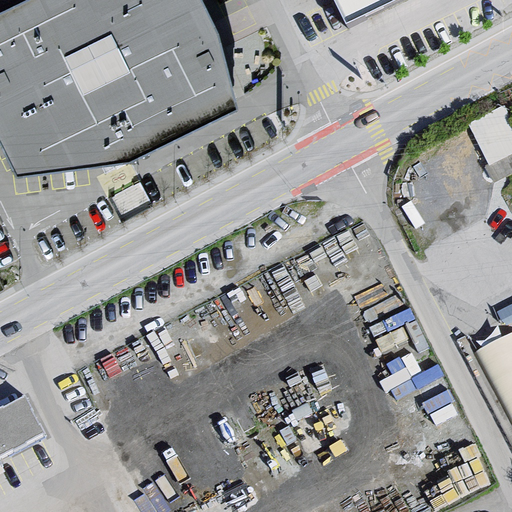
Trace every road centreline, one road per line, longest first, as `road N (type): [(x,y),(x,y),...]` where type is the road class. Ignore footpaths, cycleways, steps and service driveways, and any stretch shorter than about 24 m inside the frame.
road 1 (tertiary): [(0,327),(342,145)]
road 2 (unclassified): [(342,145),(511,479)]
road 3 (tertiary): [(342,145),(511,52)]
